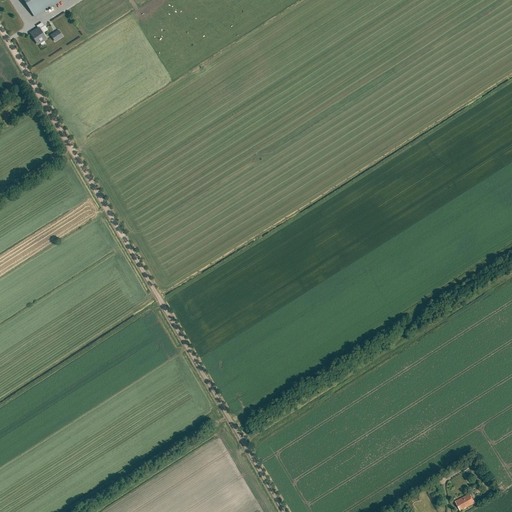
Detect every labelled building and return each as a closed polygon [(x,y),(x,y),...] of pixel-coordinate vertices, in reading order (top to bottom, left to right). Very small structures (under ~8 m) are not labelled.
[(60,0),(23,0),(34,17),(60,0)] [(39,28),(35,31),(31,33),(34,39),(37,44),(46,39),(44,37),(46,36),(43,32),(42,33),(39,28)] [(55,41),(62,36),(59,31),(51,36),(52,36),(55,41),(54,41),(55,41)] [(464,471),(469,467),(466,462),(461,465),(464,471)] [(460,511),(475,503),(470,493),(455,501),(460,511)]
